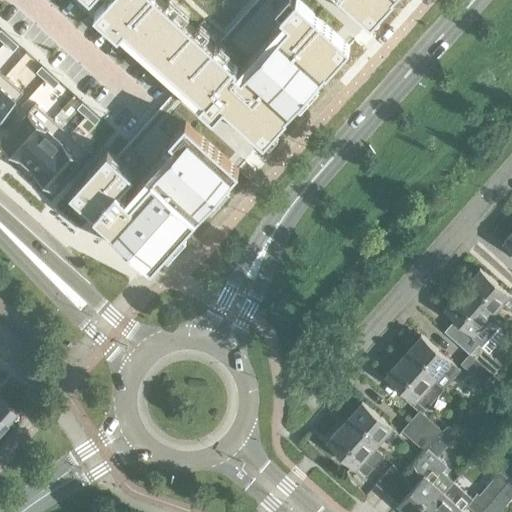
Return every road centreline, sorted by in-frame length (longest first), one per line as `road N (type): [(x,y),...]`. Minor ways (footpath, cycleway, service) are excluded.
road 1 (residential): [(511,169),(306,398)]
road 2 (tertiary): [(317,174),(473,0)]
road 3 (tertiary): [(159,343),(123,325),(0,212)]
road 4 (tertiary): [(317,174),(261,228),(194,337)]
road 5 (tertiary): [(234,359),(280,235),(317,174)]
road 6 (tertiary): [(0,237),(105,344),(126,382)]
road 7 (tertiary): [(126,412),(5,511)]
road 8 (tertiary): [(32,511),(148,448)]
